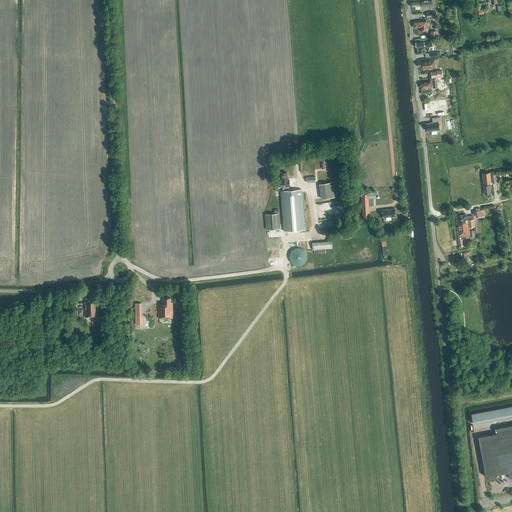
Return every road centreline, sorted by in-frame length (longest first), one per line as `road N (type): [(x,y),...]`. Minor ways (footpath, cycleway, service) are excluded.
road 1 (track): [(313,235),(283,238),(283,284),(207,380),(101,379),(52,405),(0,406)]
road 2 (unclassified): [(109,0),(119,256)]
road 3 (residential): [(432,214),(409,0)]
road 4 (track): [(396,201),(375,0)]
